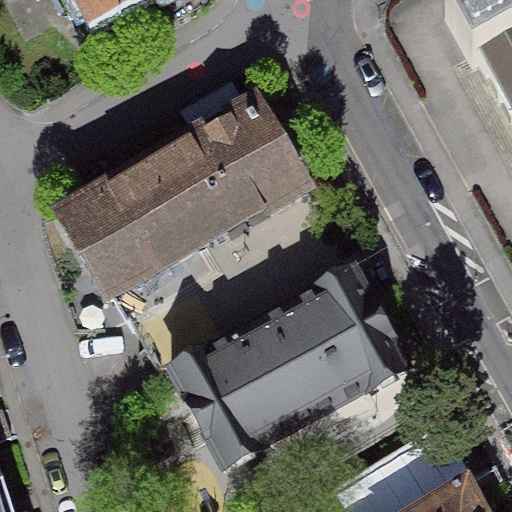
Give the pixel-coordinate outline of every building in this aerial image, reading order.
[(69,0),(91,39),(161,0),(69,0)] [(472,71),(479,67),(511,49),(511,21),(500,0),(480,0),(444,20),(472,71)] [(511,0),(500,0),(511,21),(511,49),(479,67),(505,115),(511,126),(511,0)] [(254,113),(65,223),(111,302),(299,190),(262,127),(254,113)] [(404,373),(352,278),(316,297),(317,298),(236,343),(209,358),(208,357),(173,376),(225,471),(260,451),(368,391),(369,392),(404,373)] [(9,511),(2,488),(0,488),(0,511),(9,511)] [(475,511),(465,492),(460,495),(458,491),(453,494),(455,498),(432,511),(475,511)]
